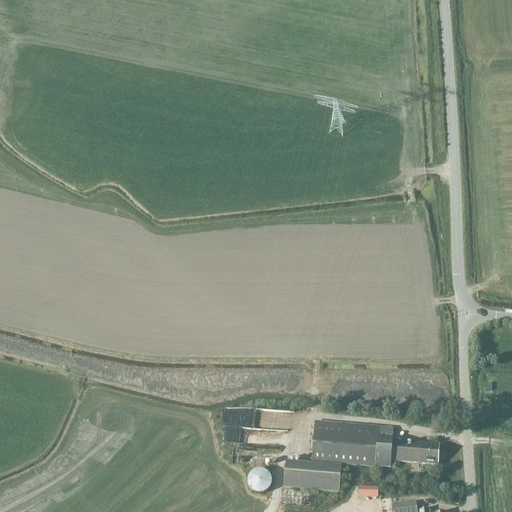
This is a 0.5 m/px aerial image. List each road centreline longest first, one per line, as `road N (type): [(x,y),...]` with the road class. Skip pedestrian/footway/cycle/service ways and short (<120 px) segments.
road 1 (tertiary): [(461,311),(441,0)]
road 2 (tertiary): [(473,511),(461,311)]
